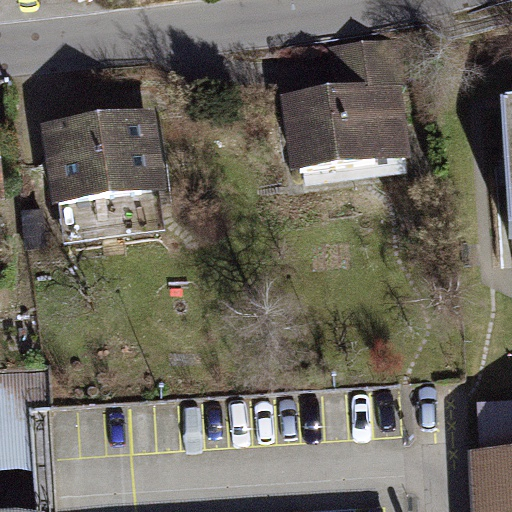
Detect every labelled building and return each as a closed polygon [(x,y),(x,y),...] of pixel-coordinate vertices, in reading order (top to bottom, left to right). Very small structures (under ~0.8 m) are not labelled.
[(337,96),(286,103),(298,189),(415,173),(397,44),(331,53),(337,96)] [(511,97),(497,99),(504,227),(511,226),(511,97)] [(157,124),(46,137),(55,219),(167,206),(157,124)] [(0,137),(0,222),(10,222),(0,137)] [(42,213),(22,215),(26,257),(46,254),(42,213)] [(482,468),(475,469),(478,511),(511,511),(511,410),(478,413),(482,468)]
